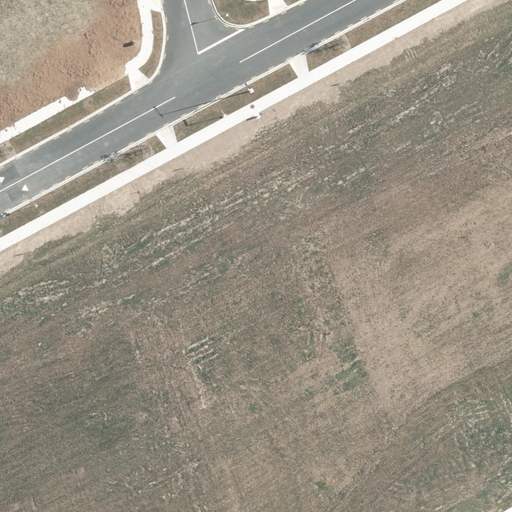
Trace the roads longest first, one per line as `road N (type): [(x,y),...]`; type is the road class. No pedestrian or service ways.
road 1 (residential): [(205,82),(0,194)]
road 2 (residential): [(358,0),(205,82)]
